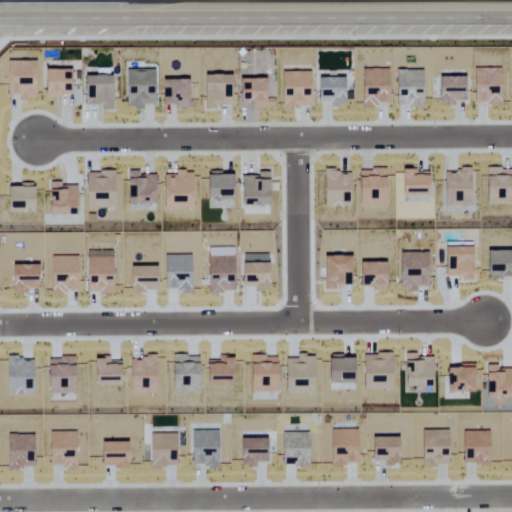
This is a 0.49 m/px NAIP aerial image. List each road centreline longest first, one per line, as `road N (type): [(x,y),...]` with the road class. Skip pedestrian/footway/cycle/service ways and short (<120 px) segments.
road 1 (residential): [(0,498),(511,495)]
road 2 (tertiary): [(511,7),(0,7)]
road 3 (residential): [(0,322),(482,322)]
road 4 (residential): [(37,144),(511,138)]
road 5 (residential): [(297,141),(297,322)]
